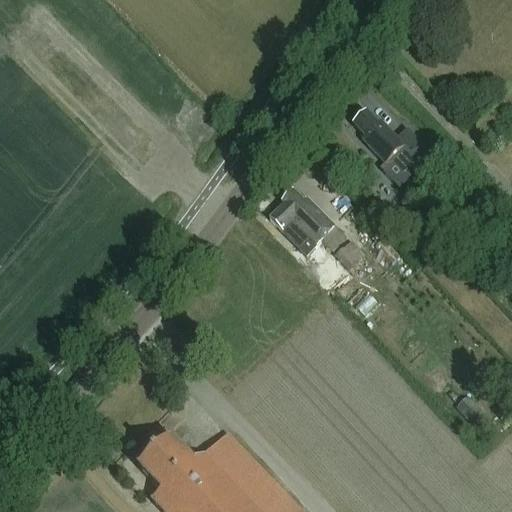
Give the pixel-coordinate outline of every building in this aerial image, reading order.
[(408,179),(423,165),(414,156),(422,149),(407,133),(397,144),(381,127),(378,130),(366,117),(353,129),(365,142),(367,141),(371,145),(367,150),(386,170),(405,152),(411,158),(399,170),(408,179)] [(307,261),(335,232),(307,203),(304,206),(293,196),(282,207),(285,210),(270,225),(307,261)] [(421,237),(428,231),(417,220),(416,220),(409,212),(402,218),(421,237)] [(332,293),(347,279),(329,260),(314,274),(332,293)] [(473,399),(458,411),(482,439),(496,427),(473,399)] [(297,511),(228,440),(208,458),(209,459),(194,466),(171,441),(139,472),(162,496),(152,505),(158,511),(297,511)]
